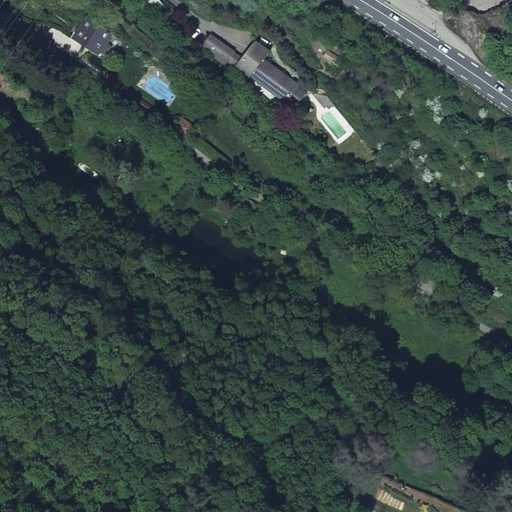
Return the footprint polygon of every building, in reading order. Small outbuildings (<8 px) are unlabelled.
[(74,39),(99,54),(101,51),(105,45),(112,34),(87,18),(74,39)] [(235,53),(212,37),(205,48),(227,65),(235,53)] [(238,68),(288,101),(299,84),(263,61),(269,53),(256,44),(238,68)] [(105,45),(101,51),(107,54),(110,48),(105,45)] [(194,102),(191,107),(200,113),(204,108),(194,102)] [(182,120),(177,126),(195,140),(201,134),(182,120)]
